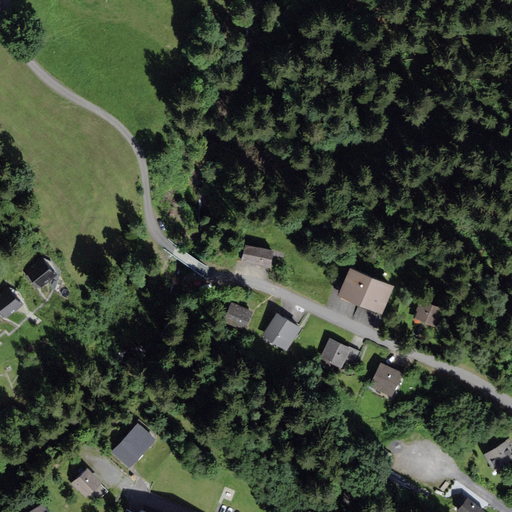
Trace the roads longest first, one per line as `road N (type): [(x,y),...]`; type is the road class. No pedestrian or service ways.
road 1 (track): [(5,0),(24,54),(50,83),(126,132),(140,161),(151,226),(196,267)]
road 2 (residential): [(196,267),(271,288),(462,374),(511,405)]
